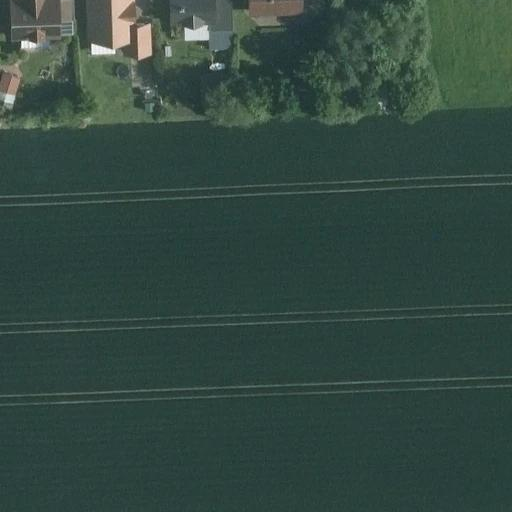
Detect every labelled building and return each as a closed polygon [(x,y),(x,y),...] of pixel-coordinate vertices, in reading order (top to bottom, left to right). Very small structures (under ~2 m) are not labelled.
[(11,0),(12,39),(59,38),(59,21),(71,21),(70,0),(11,0)] [(134,0),(86,0),(87,40),(127,39),(127,52),(150,51),(149,21),(135,22),(134,0)] [(169,0),(170,25),(209,25),(209,45),(230,45),(229,0),(169,0)] [(247,0),(248,11),(300,10),(299,0),(247,0)] [(19,76),(5,71),(0,82),(0,89),(12,94),(19,76)]
